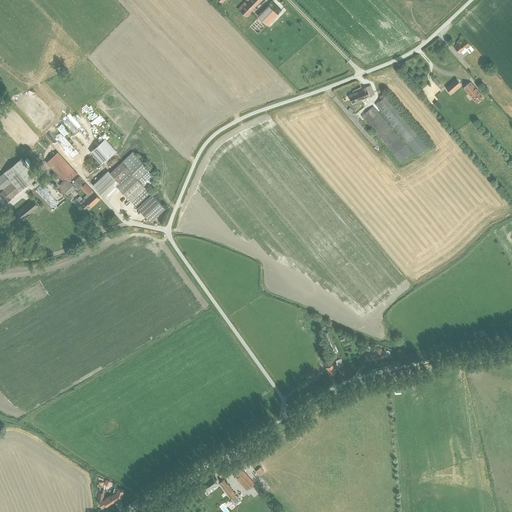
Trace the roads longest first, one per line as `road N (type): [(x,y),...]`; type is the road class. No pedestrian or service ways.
road 1 (unclassified): [(470,0),(406,54),(246,115),(198,153),(169,236),(285,411)]
road 2 (unclassified): [(285,411),(127,511)]
road 3 (track): [(392,368),(511,342)]
